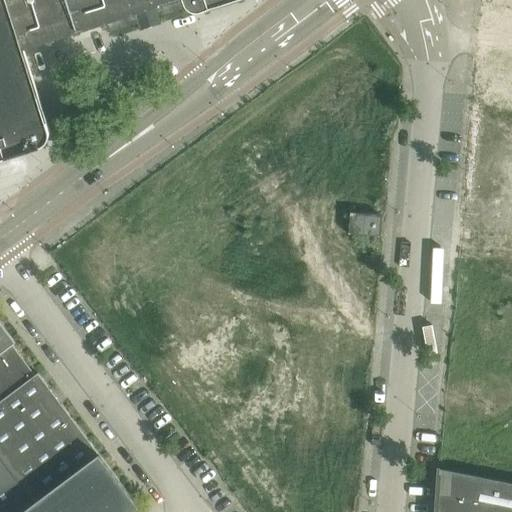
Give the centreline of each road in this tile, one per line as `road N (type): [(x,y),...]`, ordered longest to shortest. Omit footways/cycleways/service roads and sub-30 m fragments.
road 1 (unclassified): [(390,511),(432,73),(415,0)]
road 2 (unclassified): [(194,511),(0,245)]
road 3 (tertiary): [(0,239),(180,104)]
road 4 (tertiary): [(180,104),(331,0)]
road 5 (tertiary): [(303,0),(180,104)]
